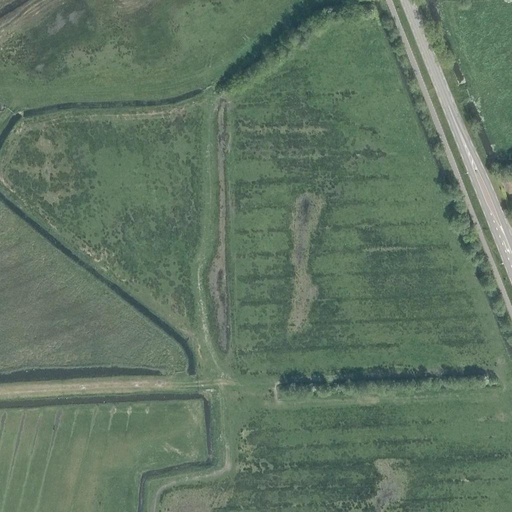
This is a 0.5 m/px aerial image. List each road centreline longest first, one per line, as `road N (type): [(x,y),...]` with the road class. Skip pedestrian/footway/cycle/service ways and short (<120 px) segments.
road 1 (primary): [(445,101),(511,276)]
road 2 (primary): [(511,245),(445,101)]
